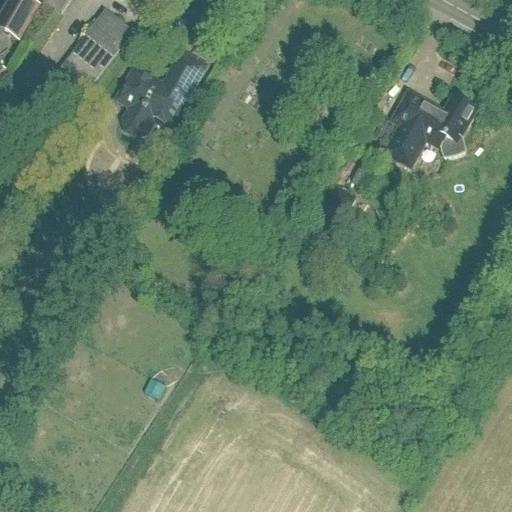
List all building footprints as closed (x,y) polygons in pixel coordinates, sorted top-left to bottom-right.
[(21,45),(41,9),(24,0),(10,0),(0,18),(0,33),(8,38),(21,45)] [(39,99),(67,120),(133,37),(106,15),(39,99)] [(134,73),(119,99),(134,107),(123,126),(126,137),(135,142),(146,139),(157,120),(173,129),(188,103),(185,102),(193,88),(196,89),(206,72),(182,57),(163,90),(156,87),(157,86),(134,73)] [(399,132),(384,159),(410,174),(426,147),(442,156),(444,164),(455,162),(465,158),(461,142),(476,116),(453,103),(445,118),(408,97),(391,127),(399,132)] [(356,202),(323,184),(310,207),(343,225),(356,202)] [(244,221),(234,214),(221,234),(230,241),(244,221)]
